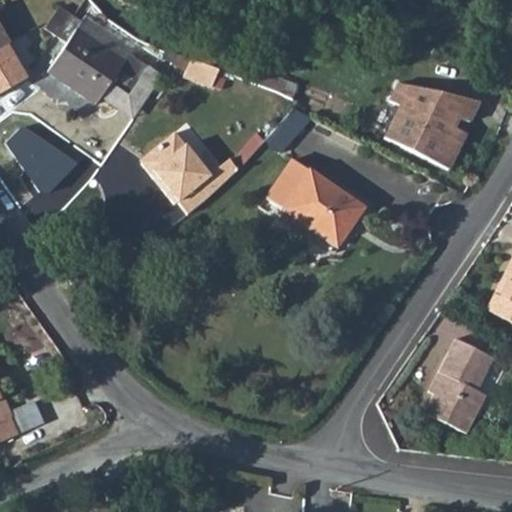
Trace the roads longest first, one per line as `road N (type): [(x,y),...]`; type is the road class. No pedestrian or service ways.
road 1 (residential): [(331,465),(355,400),(511,159)]
road 2 (unclassified): [(0,225),(91,356),(160,423)]
road 3 (residential): [(331,465),(511,489)]
road 4 (residential): [(0,499),(141,439),(160,423)]
road 5 (residential): [(160,423),(218,446),(331,465)]
